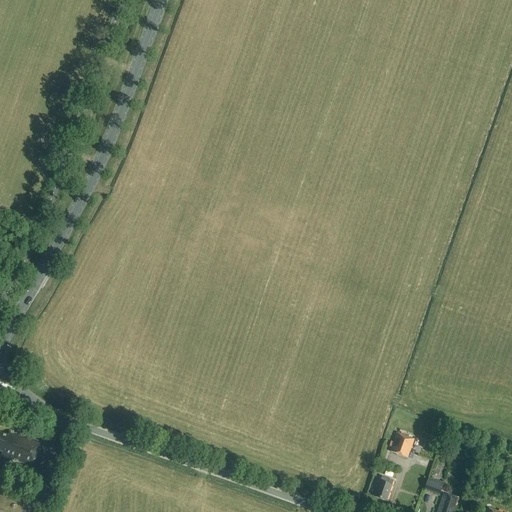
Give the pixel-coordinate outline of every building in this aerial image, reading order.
[(9,432),(7,436),(0,433),(0,452),(2,453),(0,456),(32,467),(40,443),(9,432)] [(397,433),(393,443),(389,452),(407,458),(414,439),(397,433)] [(60,445),(69,449),(71,444),(62,440),(60,445)] [(393,481),(381,477),(380,482),(379,482),(373,497),(386,502),(391,486),(393,481)] [(439,495),(443,484),(428,479),(424,490),(439,495)] [(46,482),(41,499),(49,501),(55,485),(46,482)] [(443,494),(441,501),(437,511),(452,511),(457,499),(443,494)]
